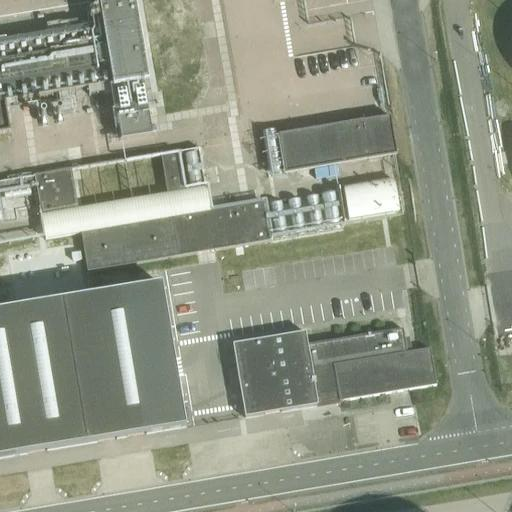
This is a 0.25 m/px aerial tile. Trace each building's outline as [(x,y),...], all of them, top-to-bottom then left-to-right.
[(0,135),(9,134),(4,104),(88,91),(90,99),(114,95),(123,143),(154,137),(131,2),(98,7),(102,28),(0,44),(0,135)] [(397,159),(392,131),(390,119),(279,138),(285,177),(397,159)] [(179,156),(0,186),(0,225),(185,195),(179,156)] [(395,183),(344,192),(350,225),(401,216),(395,183)] [(264,210),(83,240),(89,279),(271,249),(264,210)] [(160,289),(0,315),(0,461),(185,431),(160,289)] [(436,388),(430,352),(409,356),(404,331),(309,346),(306,335),(234,347),(246,420),(413,392),(436,388)]
